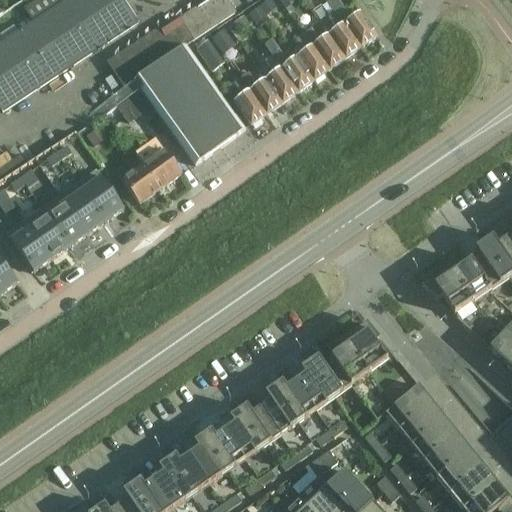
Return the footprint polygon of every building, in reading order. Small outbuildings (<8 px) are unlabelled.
[(120,0),(43,0),(24,12),(33,26),(0,47),(0,112),(2,115),(138,26),(120,0)] [(224,0),(210,0),(108,66),(122,88),(235,16),(224,0)] [(291,0),(277,0),(284,9),(293,2),(291,0)] [(378,40),(360,15),(350,22),(334,0),(332,0),(328,3),(335,14),(336,14),(362,51),(378,40)] [(270,2),(260,9),(266,18),(276,11),(270,2)] [(259,9),(248,17),(256,27),(266,20),(259,9)] [(328,37),(346,62),(362,51),(336,14),(335,14),(328,20),(336,32),(328,37)] [(243,19),(233,26),(234,27),(241,36),(250,29),(244,20),(243,19)] [(304,37),(330,74),(346,62),(328,37),(319,44),(311,32),(304,37)] [(224,33),(211,41),(220,54),(233,45),(224,33)] [(304,37),(296,42),(305,54),(296,60),(314,85),(330,74),(304,37)] [(314,85),(296,60),(287,66),(279,54),(271,43),(264,48),(272,59),(297,96),(314,85)] [(207,44),(196,52),(201,60),(213,51),(207,44)] [(186,48),(133,83),(194,169),(245,132),(186,48)] [(264,83),(281,108),(297,96),(272,59),(265,64),(273,76),(264,83)] [(257,88),(249,76),(240,82),(266,118),(281,108),(264,83),(257,88)] [(242,98),(233,105),(250,130),(266,118),(240,82),(234,87),(242,98)] [(116,109),(128,127),(147,114),(135,96),(116,109)] [(100,130),(87,139),(93,148),(106,139),(100,130)] [(161,193),(143,168),(142,168),(128,148),(120,154),(125,160),(129,165),(114,175),(120,184),(121,183),(122,182),(140,208),(161,193)] [(66,150),(56,157),(61,164),(71,157),(66,150)] [(143,168),(161,193),(181,179),(163,153),(143,168)] [(61,164),(56,157),(46,164),(51,171),(61,164)] [(123,214),(96,174),(78,186),(105,226),(123,214)] [(31,175),(21,181),(25,188),(35,181),(31,175)] [(25,188),(21,181),(11,188),(15,195),(25,188)] [(105,226),(78,186),(59,199),(87,239),(105,226)] [(87,239),(59,199),(41,211),(69,251),(87,239)] [(51,265),(69,252),(41,211),(23,224),(51,265)] [(34,277),(51,265),(23,224),(5,236),(34,277)] [(483,246),(507,281),(511,278),(511,249),(505,240),(496,246),(492,240),(483,246)] [(479,258),(470,264),(490,294),(490,293),(507,281),(483,246),(475,252),(479,258)] [(0,299),(17,287),(0,262),(0,299)] [(421,289),(489,353),(511,328),(511,315),(496,301),(490,293),(490,294),(470,264),(461,271),(457,265),(421,289)] [(351,390),(376,426),(386,418),(385,418),(407,400),(394,383),(405,374),(366,327),(336,348),(340,354),(331,360),(351,389),(351,390)] [(511,328),(489,353),(504,367),(511,358),(511,328)] [(309,367),(333,402),(351,390),(351,389),(331,360),(322,367),(318,361),(309,367)] [(333,402),(309,367),(300,373),(305,379),(295,385),(316,414),(333,402)] [(407,400),(418,391),(405,374),(394,383),(407,400)] [(316,414),(295,385),(286,391),(282,385),(273,391),(298,426),(316,414)] [(298,426),(273,391),(265,397),(269,403),(260,410),(280,438),(298,426)] [(418,391),(407,400),(385,418),(386,418),(398,434),(431,407),(418,391)] [(411,449),(444,423),(431,407),(398,434),(411,449)] [(280,438),(260,410),(251,416),(247,410),(238,416),(262,451),(280,438)] [(262,451),(238,416),(229,422),(234,428),(224,434),(245,463),(262,451)] [(329,433),(334,440),(348,431),(343,423),(329,433)] [(444,423),(411,449),(424,465),(457,438),(444,423)] [(334,440),(329,433),(315,443),(320,450),(334,440)] [(245,463),(224,434),(215,441),(211,434),(202,440),(227,475),(245,463)] [(373,454),(380,448),(370,436),(363,442),(373,454)] [(436,481),(469,454),(457,438),(424,465),(436,481)] [(227,475),(202,440),(194,446),(198,452),(189,459),(209,488),(227,475)] [(293,458),(298,465),(312,455),(307,448),(293,458)] [(380,448),(373,454),(383,466),(390,461),(380,448)] [(321,459),(330,471),(337,466),(328,454),(321,459)] [(449,497),(482,470),(469,454),(436,481),(449,497)] [(298,465),(293,458),(279,467),(284,474),(298,465)] [(209,488),(189,459),(180,465),(175,459),(167,465),(191,500),(209,488)] [(315,463),(323,476),(330,471),(321,459),(315,463)] [(323,476),(315,463),(308,468),(316,481),(323,476)] [(173,511),(191,500),(167,465),(158,471),(162,477),(153,483),(173,511)] [(399,486),(406,480),(396,468),(389,473),(399,486)] [(461,511),(463,511),(495,486),(482,470),(449,497),(461,511)] [(258,482),(263,489),(277,480),(271,472),(258,482)] [(366,511),(373,506),(343,474),(326,491),(325,491),(344,511),(366,511)] [(384,496),(392,489),(385,480),(376,487),(384,496)] [(406,480),(399,486),(409,498),(416,492),(406,480)] [(263,489),(258,482),(244,492),(249,499),(263,489)] [(344,511),(325,491),(326,491),(317,482),(299,499),(311,511),(344,511)] [(173,511),(153,483),(144,490),(140,484),(131,489),(146,511),(173,511)] [(497,511),(509,503),(495,486),(463,511),(497,511)] [(146,511),(131,489),(123,495),(127,502),(118,508),(120,511),(146,511)] [(392,489),(384,496),(391,506),(400,499),(392,489)] [(222,507),(225,511),(230,511),(241,504),(236,497),(222,507)] [(311,511),(299,499),(284,511),(311,511)] [(420,511),(431,511),(432,511),(422,499),(415,505),(420,511)]
